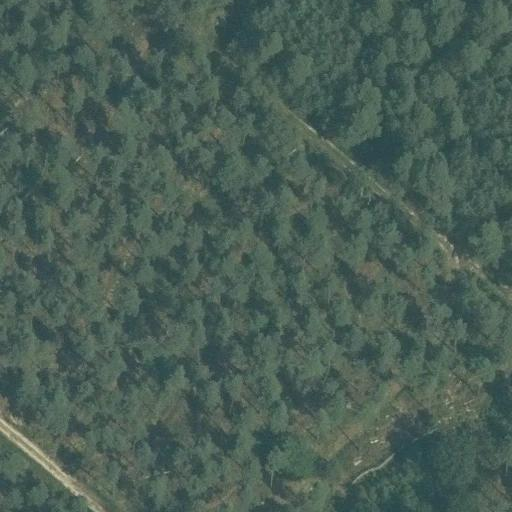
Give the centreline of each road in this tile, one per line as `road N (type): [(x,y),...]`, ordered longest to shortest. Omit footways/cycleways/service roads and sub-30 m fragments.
road 1 (track): [(113,0),(511,336)]
road 2 (track): [(0,103),(78,0)]
road 3 (track): [(98,511),(0,428)]
